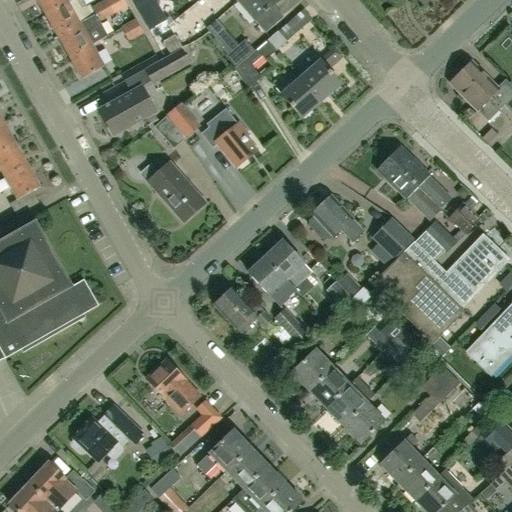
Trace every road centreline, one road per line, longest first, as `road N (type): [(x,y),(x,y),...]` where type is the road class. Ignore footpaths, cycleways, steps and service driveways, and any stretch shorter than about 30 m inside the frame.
road 1 (residential): [(157,303),(409,80)]
road 2 (residential): [(157,303),(0,13)]
road 3 (residential): [(352,511),(157,303)]
road 4 (residential): [(0,458),(157,303)]
road 5 (residential): [(511,197),(409,80)]
